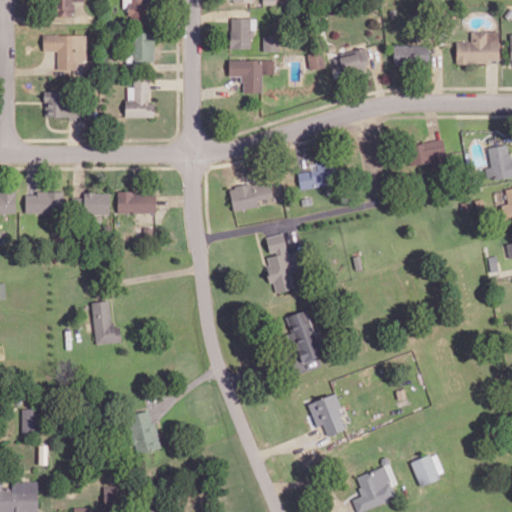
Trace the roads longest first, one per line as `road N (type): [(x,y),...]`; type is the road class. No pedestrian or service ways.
road 1 (residential): [(193,0),(196,222),(210,330),(278,511)]
road 2 (residential): [(511,102),(380,105),(246,148),(183,155),(0,155)]
road 3 (residential): [(6,0),(8,155)]
